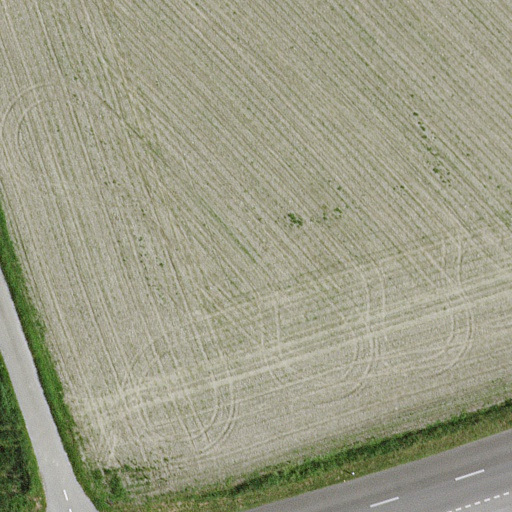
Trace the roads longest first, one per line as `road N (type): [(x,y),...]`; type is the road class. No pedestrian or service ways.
road 1 (track): [(0,301),(68,511)]
road 2 (tertiary): [(511,465),(363,511)]
